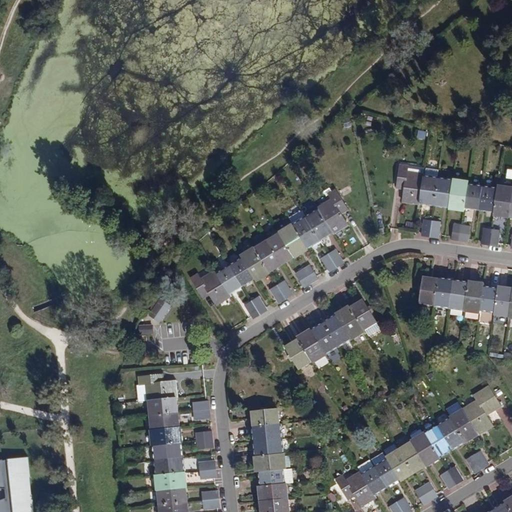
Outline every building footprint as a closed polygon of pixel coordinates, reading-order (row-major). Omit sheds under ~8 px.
[(420,201),(424,173),(425,172),(409,169),(409,164),(400,163),(397,183),(405,184),(404,188),(403,200),(420,202),(420,201)] [(440,176),(424,173),(420,201),(436,203),(440,176)] [(440,176),(436,203),(451,205),(455,178),(440,176)] [(455,178),(451,205),(451,206),(465,209),(466,206),(470,181),(470,179),(455,177),(455,178)] [(470,181),(466,206),(481,208),(484,184),(470,181)] [(511,184),(499,183),(499,186),(495,210),(495,212),(510,215),(510,214),(511,199),(511,184)] [(481,208),(495,210),(499,186),(484,184),(481,208)] [(319,207),(333,230),(334,231),(348,222),(343,214),(341,210),(347,206),(336,188),(328,193),(331,197),(318,206),(319,207)] [(341,210),(343,214),(350,210),(347,206),(341,210)] [(306,215),(320,239),(333,230),(319,207),(306,215)] [(320,239),(306,215),(293,223),(308,246),(320,239)] [(422,233),(431,235),(433,219),(425,218),(422,233)] [(433,219),(431,235),(439,236),(442,220),(433,219)] [(280,231),(294,254),(295,255),(308,247),(308,246),(293,223),(292,221),(279,229),(280,231)] [(461,239),(463,223),(455,222),(452,238),(461,239)] [(463,223),(461,239),(469,240),(471,224),(463,223)] [(482,242),(490,243),(493,228),(484,226),(482,242)] [(493,228),(490,243),(498,244),(500,229),(493,228)] [(281,262),(294,254),(280,231),(267,239),(281,262)] [(281,262),(267,239),(255,246),(269,269),(281,262)] [(269,269),(255,246),(255,245),(242,253),(243,256),(256,276),(257,278),(270,270),(269,269)] [(328,252),(337,266),(344,262),(335,247),(328,252)] [(337,266),(328,252),(321,256),(330,270),(337,266)] [(243,256),(230,263),(243,284),(256,276),(243,256)] [(243,284),(230,263),(217,271),(230,292),(243,284)] [(303,267),(311,281),(319,277),(311,263),(303,267)] [(305,285),(311,281),(303,267),(297,272),(305,285)] [(230,292),(217,271),(216,269),(202,278),(199,272),(191,277),(202,295),(209,290),(212,294),(217,303),(231,294),(230,292)] [(437,304),(441,279),(425,277),(423,292),(422,302),(437,304)] [(441,278),(441,279),(437,304),(437,305),(452,307),(456,280),(441,278)] [(277,283),(286,297),(294,292),(285,279),(277,283)] [(467,310),(471,282),(456,280),(452,307),(467,310)] [(471,282),(467,310),(466,311),(480,313),(481,310),(484,286),(485,283),(471,281),(471,282)] [(279,301),(286,297),(277,283),(270,288),(279,301)] [(495,312),(499,289),(484,286),(481,310),(495,312)] [(499,289),(495,312),(495,314),(511,316),(511,307),(511,288),(499,287),(499,289)] [(252,299),(260,313),(267,308),(259,295),(252,299)] [(148,316),(160,324),(171,306),(159,299),(148,316)] [(253,317),(260,313),(252,299),(245,303),(253,317)] [(363,300),(351,308),(365,330),(377,322),(372,314),(369,308),(363,300)] [(338,315),(352,338),(353,339),(365,331),(365,330),(351,308),(350,306),(337,313),(338,315)] [(339,346),(352,338),(338,315),(325,323),(339,346)] [(313,330),(327,353),(339,346),(325,323),(313,330)] [(143,335),(152,335),(152,325),(143,325),(143,335)] [(327,353),(313,330),(312,329),(299,337),(300,339),(313,360),(314,362),(327,354),(327,353)] [(300,368),(313,360),(300,339),(288,346),(293,355),(296,360),(300,368)] [(149,400),(177,397),(178,397),(176,379),(165,380),(161,380),(160,373),(139,375),(140,384),(145,384),(148,401),(149,400)] [(464,408),(479,433),(495,423),(488,412),(486,410),(493,405),(500,400),(490,384),(474,393),(478,400),(464,408)] [(150,415),(178,412),(177,397),(149,400),(150,415)] [(195,411),(210,409),(209,401),(194,402),(195,411)] [(253,411),(255,427),(281,424),(280,408),(270,409),(264,410),(253,411)] [(451,416),(452,417),(465,439),(466,441),(479,433),(464,408),(451,416)] [(211,417),(210,409),(195,411),(196,419),(211,417)] [(150,415),(152,430),(180,427),(178,412),(150,415)] [(465,439),(452,417),(439,424),(453,447),(465,439)] [(283,423),(281,424),(255,427),(256,441),(284,438),(283,423)] [(426,433),(440,456),(453,447),(439,424),(426,433)] [(180,427),(152,430),(150,430),(152,445),(153,445),(182,442),(181,427),(180,427)] [(197,432),(198,440),(213,439),(212,431),(197,432)] [(413,440),(427,464),(428,465),(440,457),(440,456),(426,433),(425,432),(412,439),(413,440)] [(286,455),(284,438),(256,441),(257,458),(286,455)] [(213,439),(198,440),(198,449),(214,447),(213,439)] [(415,471),(427,464),(413,440),(400,448),(415,471)] [(182,442),(153,445),(154,460),(183,457),(182,442)] [(389,458),(401,478),(402,479),(415,471),(400,448),(388,456),(389,458)] [(481,449),(474,453),(482,467),(489,463),(481,449)] [(482,467),(474,453),(467,457),(475,471),(482,467)] [(261,473),(285,470),(289,470),(287,455),(286,455),(257,458),(256,458),(257,473),(261,473)] [(34,511),(28,457),(0,460),(0,488),(5,489),(6,498),(0,500),(0,511),(34,511)] [(154,460),(156,474),(184,471),(183,457),(154,460)] [(388,486),(401,478),(389,458),(376,466),(388,486)] [(200,469),(216,468),(215,459),(199,462),(200,469)] [(455,465),(448,469),(456,483),(463,479),(455,465)] [(375,494),(388,486),(376,466),(363,474),(375,494)] [(216,468),(200,469),(201,478),(217,476),(216,468)] [(456,483),(448,469),(442,474),(450,487),(456,483)] [(285,470),(261,473),(262,487),(287,484),(285,470)] [(184,471),(156,474),(155,474),(156,490),(158,489),(186,486),(187,486),(186,471),(184,471)] [(376,496),(375,494),(363,474),(361,471),(350,477),(347,473),(338,478),(348,495),(354,491),(356,494),(363,504),(376,496)] [(430,481),(423,485),(431,499),(438,494),(430,481)] [(261,502),(291,499),(289,484),(287,484),(262,487),(260,486),(261,502)] [(431,499),(423,485),(417,489),(425,503),(431,499)] [(188,502),(186,486),(158,489),(159,505),(188,502)] [(203,492),(204,500),(219,498),(218,490),(203,492)] [(397,501),(403,511),(409,511),(413,510),(404,496),(397,501)] [(219,498),(204,500),(205,508),(220,507),(219,498)] [(291,511),(291,499),(261,502),(261,511),(291,511)] [(395,511),(403,511),(397,501),(391,504),(395,511)] [(511,511),(511,510),(507,501),(494,509),(495,511),(511,511)] [(189,511),(188,502),(159,505),(160,511),(189,511)]
